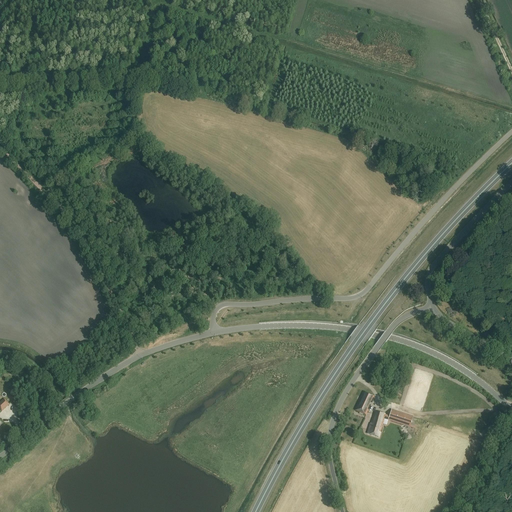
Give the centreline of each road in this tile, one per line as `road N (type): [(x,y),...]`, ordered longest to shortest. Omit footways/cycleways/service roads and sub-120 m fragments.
road 1 (trunk): [(255,511),(370,322),(511,162)]
road 2 (unclassified): [(215,332),(213,313),(223,304),(362,294),(511,132)]
road 3 (tertiary): [(511,404),(449,360),(390,336),(318,325),(215,332)]
road 4 (track): [(141,354),(80,233),(0,147)]
road 5 (unclassified): [(342,511),(328,453),(335,413),(388,331),(432,305)]
road 6 (tertiary): [(0,456),(141,354)]
road 7 (tertiary): [(511,181),(431,266),(432,305)]
